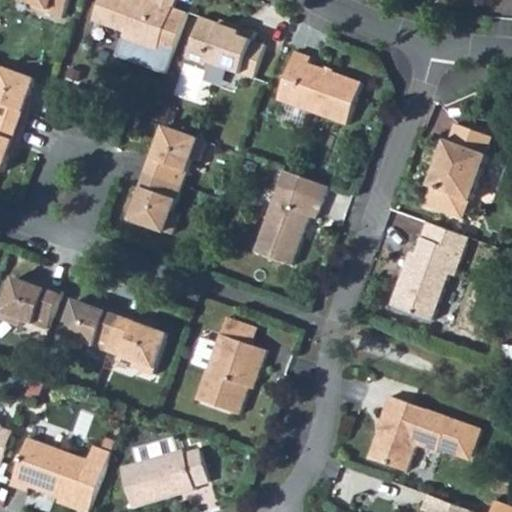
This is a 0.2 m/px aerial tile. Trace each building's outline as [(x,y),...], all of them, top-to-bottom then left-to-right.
[(33,0),(36,1),(35,6),(66,18),(72,0),(33,0)] [(120,49),(169,67),(191,6),(179,2),(180,0),(103,0),(98,14),(129,25),(120,49)] [(190,55),(208,63),(212,56),(258,74),(270,45),(253,38),(256,28),(227,18),(224,21),(206,14),(190,55)] [(283,95),(353,122),(368,78),(315,58),(316,51),(300,45),(283,95)] [(0,115),(29,126),(41,95),(36,94),(42,78),(1,63),(0,65),(0,115)] [(0,115),(0,171),(7,174),(13,154),(18,156),(29,126),(0,115)] [(447,138),(431,183),(435,185),(428,203),(465,217),(472,199),(476,200),(492,155),(488,153),(494,137),(458,123),(452,139),(447,138)] [(147,169),(186,184),(195,159),(201,161),(208,139),(168,124),(163,141),(158,139),(147,169)] [(287,168),(258,253),(294,266),(311,219),(319,222),(331,185),(287,168)] [(147,169),(136,201),(140,202),(134,221),(174,236),(181,216),(175,214),(186,184),(147,169)] [(402,266),(389,303),(430,318),(447,270),(455,273),(468,235),(426,220),(416,250),(410,267),(402,266)] [(402,266),(410,267),(416,250),(408,248),(402,266)] [(54,327),(68,289),(35,277),(34,281),(17,276),(3,316),(24,323),(27,317),(54,327)] [(114,348),(127,311),(96,299),(94,304),(81,299),(66,339),(87,346),(90,339),(114,348)] [(114,348),(141,358),(139,365),(158,372),(171,333),(154,326),(156,321),(127,311),(114,348)] [(200,397),(243,413),(256,377),(261,379),(272,350),(226,333),(222,344),(205,337),(195,364),(212,370),(212,371),(210,371),(200,397)] [(404,467),(414,439),(436,447),(436,446),(467,457),(478,426),(387,393),(377,420),(380,422),(368,455),(404,467)] [(0,471),(2,472),(16,432),(6,429),(0,421),(0,471)] [(12,486),(28,491),(30,485),(64,496),(76,501),(76,503),(94,510),(116,449),(92,440),(88,455),(30,436),(12,486)] [(128,465),(138,505),(201,489),(199,485),(215,481),(207,449),(191,453),(190,449),(183,451),(179,436),(141,447),(145,461),(128,465)] [(429,511),(430,511),(433,511),(438,498),(427,493),(421,509),(429,511)] [(477,511),(464,507),(438,498),(433,511),(430,511),(429,511),(477,511)] [(511,511),(511,505),(491,498),(486,511),(511,511)]
